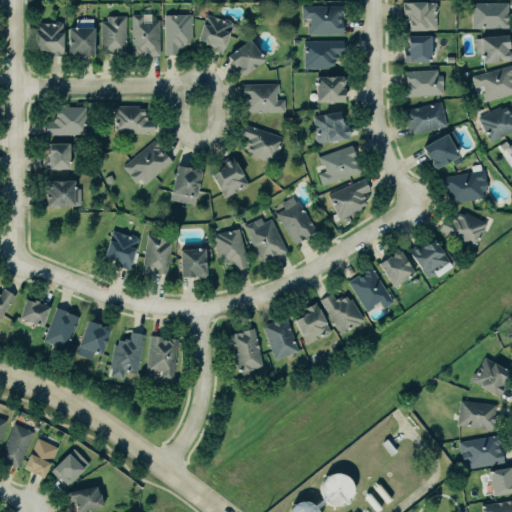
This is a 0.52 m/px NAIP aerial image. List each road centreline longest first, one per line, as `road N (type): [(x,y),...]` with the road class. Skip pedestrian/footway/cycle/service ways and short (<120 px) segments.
road 1 (residential): [(18,259),(135,304),(197,309),(292,285),(410,207)]
road 2 (residential): [(16,88),(179,85),(211,74),(221,90),(222,129),(206,141),(185,132),(179,85)]
road 3 (tertiary): [(224,511),(94,417),(0,373)]
road 4 (residential): [(16,0),(18,259)]
road 5 (residential): [(374,0),(382,139),(410,207)]
road 6 (residential): [(197,309),(205,359),(196,419),(167,470)]
